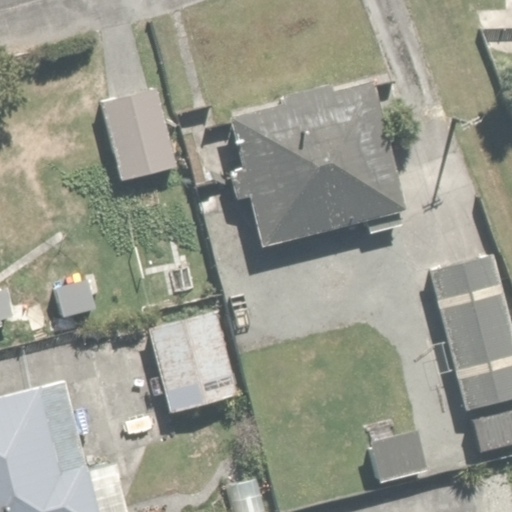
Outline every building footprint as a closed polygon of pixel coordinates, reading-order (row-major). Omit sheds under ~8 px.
[(394,82),(233,115),(259,240),(420,207),(394,82)] [(166,83),(98,100),(120,191),(188,174),(166,83)] [(423,330),(432,374),(455,369),(462,405),(511,394),(511,318),(498,252),(430,266),(442,326),(423,330)] [(0,325),(21,321),(11,269),(0,270),(0,325)] [(225,309),(158,323),(178,416),(245,402),(225,309)] [(101,511),(73,382),(0,398),(0,511),(101,511)] [(511,406),(477,413),(484,450),(511,444),(511,406)]
